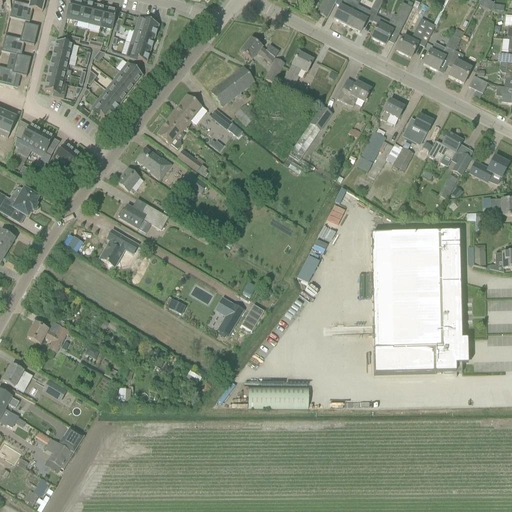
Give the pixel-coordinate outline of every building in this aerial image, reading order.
[(42,14),(44,0),(29,0),(28,6),(13,2),(9,18),(27,23),(30,11),(42,14)] [(66,19),(78,22),(82,3),(71,0),(66,19)] [(332,1),(333,1),(331,0),(324,0),(317,15),(327,20),(335,3),(332,1)] [(343,0),(334,21),(347,27),(357,7),(360,0),(343,0)] [(376,0),(372,9),(378,12),(384,1),(384,0),(376,0)] [(481,0),(479,6),(491,11),(494,4),(486,0),(481,0)] [(78,22),(89,25),(93,6),(82,3),(78,22)] [(89,25),(100,28),(104,8),(93,6),(89,25)] [(357,7),(347,27),(360,34),(370,13),(362,9),(357,7)] [(111,31),(116,11),(104,8),(100,28),(111,31)] [(388,24),(375,18),(372,23),(378,26),(371,40),(385,47),(393,31),(399,34),(402,29),(410,12),(401,8),(396,18),(393,16),(388,24)] [(410,12),(402,29),(407,32),(417,12),(412,9),(410,12)] [(135,33),(155,39),(159,26),(139,20),(135,33)] [(426,47),(435,28),(421,21),(410,42),(403,38),(396,52),(410,59),(418,43),(426,47)] [(33,48),(38,28),(24,24),(20,40),(5,36),(1,52),(16,55),(19,56),(22,45),(33,48)] [(132,39),(130,45),(151,51),(155,39),(135,33),(132,39)] [(423,66),(437,73),(443,62),(448,65),(449,64),(454,53),(460,41),(452,36),(446,48),(445,48),(444,50),(434,44),(433,46),(430,53),(429,53),(423,66)] [(264,61),(270,65),(274,60),(251,40),(241,53),(253,63),(258,56),(264,61)] [(70,57),(72,46),(55,42),(52,52),(70,57)] [(130,45),(126,58),(147,64),(151,51),(130,45)] [(50,62),(67,66),(70,57),(52,52),(50,62)] [(463,57),(454,53),(449,64),(454,66),(448,78),(463,86),(471,71),(460,65),(463,57)] [(507,55),(500,54),(499,63),(506,64),(507,55)] [(26,79),(31,59),(19,56),(16,55),(12,71),(0,68),(0,84),(12,88),(14,76),(26,79)] [(306,74),(312,62),(298,55),(288,74),(286,74),(281,85),(292,91),(298,79),(296,78),(300,71),(306,74)] [(98,64),(101,60),(96,56),(93,60),(98,64)] [(48,72),(65,76),(67,66),(50,62),(48,72)] [(273,86),(283,66),(275,62),(265,81),(273,86)] [(120,74),(136,86),(143,77),(127,65),(120,74)] [(243,69),(211,93),(221,108),(253,84),(243,69)] [(45,82),(62,86),(65,76),(48,72),(45,82)] [(90,73),(90,72),(88,79),(93,82),(96,78),(90,73)] [(113,83),(129,95),(136,86),(120,74),(113,83)] [(332,74),(329,79),(335,82),(338,76),(332,74)] [(473,78),(472,80),(468,89),(482,95),(487,85),(473,78)] [(45,82),(43,92),(53,94),(52,98),(63,101),(67,87),(62,86),(45,82)] [(106,92),(121,104),(129,95),(113,83),(106,92)] [(349,107),(353,99),(356,101),(363,105),(370,91),(356,84),(351,95),(343,90),(337,101),(349,107)] [(511,105),(511,90),(504,89),(497,88),(496,95),(502,95),(501,104),(511,105)] [(99,101),(114,114),(121,104),(106,92),(99,101)] [(181,126),(186,130),(202,109),(187,97),(170,117),(171,118),(173,119),(172,120),(180,126),(181,126)] [(91,110),(107,123),(114,114),(99,101),(91,110)] [(387,124),(391,115),(398,119),(404,108),(389,101),(379,121),(386,125),(387,124)] [(255,119),(245,107),(235,116),(245,128),(255,119)] [(321,109),(287,156),(297,162),(306,148),(304,147),(316,130),(320,133),(332,116),(321,109)] [(215,113),(210,119),(225,132),(226,131),(235,139),(240,132),(231,125),(215,113)] [(0,132),(9,136),(16,120),(7,116),(0,132)] [(418,116),(404,144),(411,147),(415,140),(422,143),(432,123),(418,116)] [(171,118),(157,136),(171,147),(177,151),(180,147),(180,142),(177,140),(186,130),(181,126),(180,126),(172,120),(173,119),(171,118)] [(31,152),(41,132),(30,126),(22,140),(16,137),(14,147),(18,149),(20,147),(31,152)] [(351,130),(349,136),(358,140),(361,134),(351,130)] [(54,152),(48,149),(53,138),(41,132),(31,152),(42,158),(41,161),(47,164),(54,152)] [(385,140),(373,134),(359,159),(372,166),(385,140)] [(448,135),(441,146),(436,143),(428,158),(440,165),(445,157),(452,161),(462,142),(448,135)] [(425,159),(430,152),(431,148),(424,144),(418,155),(425,159)] [(81,157),(65,145),(49,165),(55,170),(56,168),(67,176),(76,164),(77,165),(81,159),(81,158),(81,157)] [(395,145),(386,161),(394,166),(393,167),(403,173),(413,155),(395,145)] [(145,149),(135,162),(150,173),(156,178),(160,181),(165,174),(170,166),(162,160),(161,161),(145,149)] [(177,159),(197,174),(202,177),(207,171),(182,153),(177,159)] [(462,155),(452,173),(461,178),(471,160),(462,155)] [(350,157),(347,163),(353,166),(356,160),(350,157)] [(469,175),(474,178),(487,184),(492,175),(501,179),(508,166),(494,158),(487,172),(474,165),(469,175)] [(427,169),(423,176),(429,180),(434,173),(427,169)] [(128,193),(130,191),(132,189),(134,186),(135,184),(139,180),(127,170),(116,184),(128,193)] [(188,172),(181,181),(201,195),(207,186),(188,172)] [(34,173),(31,179),(39,182),(41,177),(34,173)] [(450,176),(440,194),(448,199),(458,180),(450,176)] [(457,189),(452,196),(457,200),(462,193),(457,189)] [(35,205),(38,199),(35,197),(36,194),(29,190),(28,193),(24,190),(15,205),(0,195),(0,213),(10,220),(15,211),(27,218),(31,212),(33,213),(36,206),(35,205)] [(350,207),(353,195),(341,191),(337,203),(350,207)] [(511,201),(504,201),(501,202),(501,201),(490,201),(490,208),(495,207),(495,218),(501,217),(501,218),(511,217),(511,201)] [(119,219),(119,220),(137,231),(143,222),(161,233),(168,220),(146,207),(141,215),(127,206),(123,213),(121,212),(118,218),(119,219)] [(490,216),(476,215),(476,224),(490,224),(490,216)] [(475,224),(475,234),(476,234),(485,227),(485,224),(475,224)] [(0,247),(7,252),(14,240),(6,235),(1,232),(0,233),(0,232),(0,247)] [(132,256),(138,247),(112,232),(106,242),(109,243),(108,246),(107,245),(99,260),(107,265),(108,270),(113,269),(114,269),(115,268),(120,267),(119,262),(123,255),(126,252),(132,256)] [(458,234),(371,236),(374,376),(461,374),(461,366),(467,366),(467,341),(461,341),(461,339),(460,294),(459,268),(458,234)] [(484,254),(474,254),(474,260),(474,268),(484,270),(484,260),(485,260),(484,254)] [(489,267),(490,271),(503,274),(503,271),(511,270),(511,254),(502,255),(495,255),(496,267),(489,267)] [(308,258),(299,281),(311,285),(320,262),(308,258)] [(247,284),(243,292),(251,296),(255,289),(247,284)] [(43,298),(47,301),(50,297),(54,300),(59,293),(50,287),(43,298)] [(170,300),(167,307),(176,311),(179,304),(170,300)] [(222,300),(215,312),(224,318),(217,332),(219,333),(218,336),(224,340),(225,337),(227,338),(243,313),(222,300)] [(486,310),(511,308),(511,300),(486,302),(486,310)] [(83,307),(77,304),(73,309),(80,313),(83,307)] [(54,325),(50,332),(34,324),(27,339),(40,346),(44,339),(52,343),(48,350),(56,355),(68,332),(54,325)] [(496,345),(496,341),(492,341),(492,336),(487,336),(487,345),(496,345)] [(89,348),(85,356),(94,361),(98,354),(89,348)] [(131,362),(120,354),(116,360),(127,367),(131,362)] [(160,371),(163,365),(158,361),(154,367),(160,371)] [(14,389),(15,388),(23,393),(28,384),(29,384),(32,379),(23,374),(11,367),(2,383),(14,389)] [(188,376),(200,383),(202,379),(190,373),(188,376)] [(49,383),(42,393),(59,404),(66,394),(49,383)] [(308,388),(248,389),(248,410),(308,411),(308,388)] [(0,392),(0,408),(4,411),(7,406),(15,410),(18,404),(11,399),(0,392)] [(0,408),(0,424),(5,428),(6,426),(12,430),(18,419),(4,411),(0,408)] [(31,417),(27,425),(41,433),(46,426),(31,417)] [(69,429),(59,446),(62,448),(70,453),(73,455),(84,438),(69,429)] [(46,447),(50,441),(39,434),(35,440),(46,447)] [(70,453),(62,448),(59,446),(51,441),(44,451),(51,456),(48,461),(64,471),(74,455),(70,453)] [(22,456),(4,445),(0,451),(0,455),(17,465),(22,456)] [(38,497),(33,494),(30,493),(25,502),(32,507),(38,497)]
